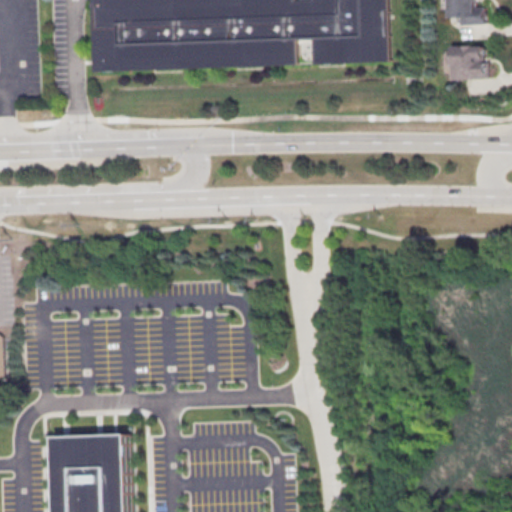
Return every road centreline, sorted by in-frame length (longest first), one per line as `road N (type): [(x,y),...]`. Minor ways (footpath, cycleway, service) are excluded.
road 1 (secondary): [(511,142),(195,146)]
road 2 (residential): [(308,292),(334,511)]
road 3 (secondary): [(292,195),(511,195)]
road 4 (secondary): [(16,203),(164,198)]
road 5 (secondary): [(164,198),(292,195)]
